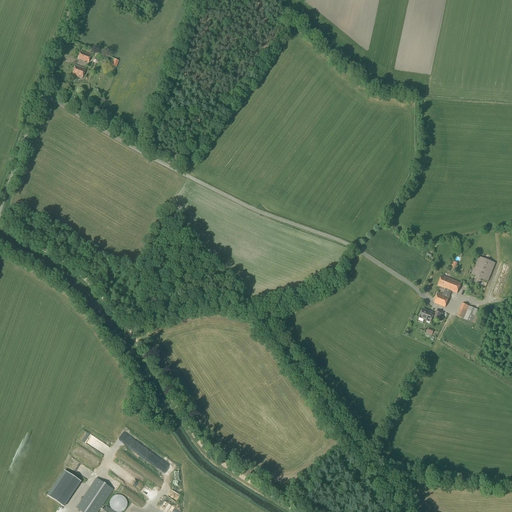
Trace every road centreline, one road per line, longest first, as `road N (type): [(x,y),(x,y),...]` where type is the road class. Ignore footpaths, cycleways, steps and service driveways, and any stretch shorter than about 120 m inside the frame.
road 1 (unclassified): [(413,291),(343,247),(263,218),(41,97)]
road 2 (track): [(126,332),(211,457),(292,511)]
road 3 (track): [(181,176),(274,48),(251,0)]
road 4 (track): [(0,226),(76,274),(126,332)]
road 5 (unclassified): [(0,215),(41,97)]
